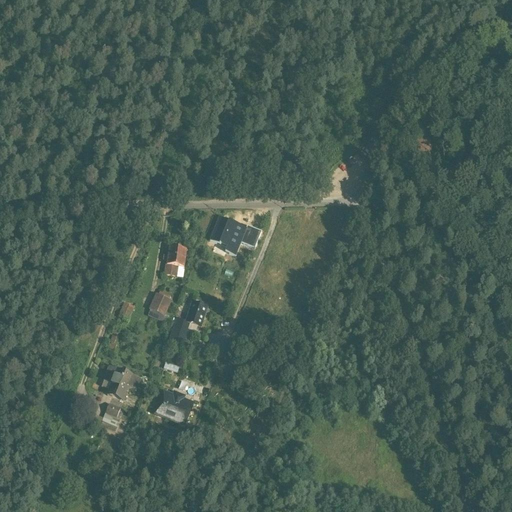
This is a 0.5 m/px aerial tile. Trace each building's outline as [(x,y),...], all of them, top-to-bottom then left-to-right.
[(235,258),(241,245),(246,231),(219,220),(210,243),(220,247),(221,246),(227,249),(225,254),(235,258)] [(241,245),(254,251),(261,234),(248,228),(246,231),(241,245)] [(186,253),(169,250),(167,267),(177,268),(184,269),(186,253)] [(177,268),(167,267),(166,277),(172,278),(173,272),(176,272),(177,268)] [(169,303),(157,299),(153,316),(164,320),(169,303)] [(207,311),(192,306),(186,324),(186,325),(190,326),(201,330),(207,311)] [(182,323),(176,339),(185,342),(190,326),(186,325),(186,324),(182,323)] [(141,383),(110,371),(105,382),(112,385),(108,398),(124,404),(130,391),(137,394),(141,383)] [(168,398),(159,418),(183,429),(192,409),(168,398)] [(124,413),(110,407),(101,429),(115,435),(124,413)] [(100,420),(86,414),(82,425),(96,431),(100,420)] [(138,481),(127,476),(122,488),(126,490),(126,491),(133,494),(138,481)]
